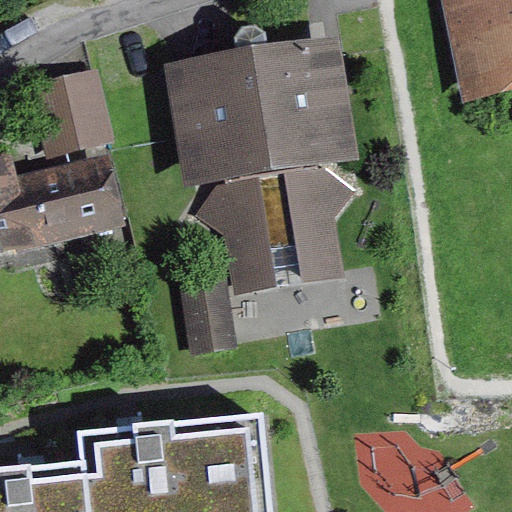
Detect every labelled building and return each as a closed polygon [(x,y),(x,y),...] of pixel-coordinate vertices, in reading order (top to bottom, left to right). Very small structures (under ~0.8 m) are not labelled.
[(511,0),(451,0),(455,18),(472,15),(485,88),(511,82),(511,0)] [(340,187),(329,178),(318,180),(314,154),(344,149),(329,57),(178,82),(193,173),(222,169),(227,195),(216,197),(208,208),(210,222),(222,230),(232,228),(237,258),(329,243),(324,214),(334,212),(342,201),(340,187)] [(36,96),(50,155),(108,141),(95,83),(36,96)] [(0,249),(42,239),(42,241),(110,224),(96,170),(4,192),(0,178),(0,249)] [(190,316),(196,351),(231,345),(225,311),(190,316)] [(271,511),(263,422),(78,440),(81,470),(83,472),(87,511),(271,511)] [(0,511),(87,511),(83,472),(81,470),(0,477),(0,511)]
